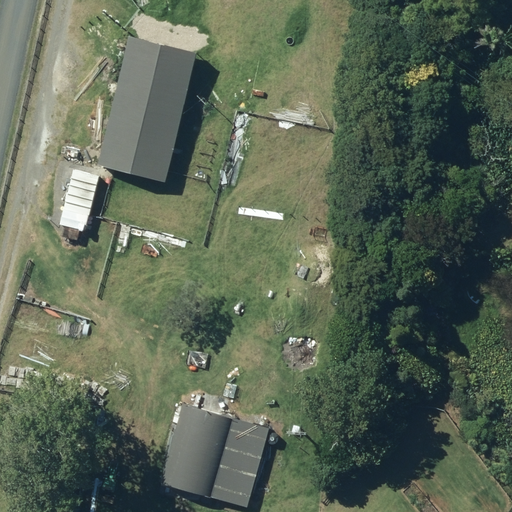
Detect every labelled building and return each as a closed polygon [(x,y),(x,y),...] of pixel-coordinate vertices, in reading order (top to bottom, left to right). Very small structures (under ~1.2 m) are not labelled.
[(63,155),(101,164),(171,181),(202,51),(132,35),(127,56),(89,47),(63,155)] [(105,173),(75,166),(61,224),(91,231),(105,173)] [(235,418),(181,400),(155,480),(209,498),(235,418)] [(314,511),(316,472),(282,471),(280,511),(314,511)] [(229,511),(193,499),(188,511),(229,511)]
